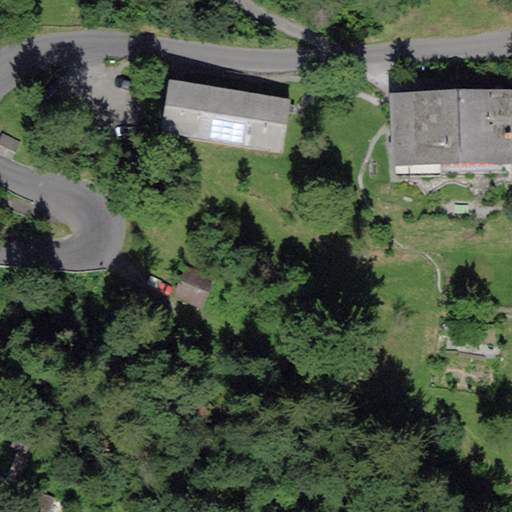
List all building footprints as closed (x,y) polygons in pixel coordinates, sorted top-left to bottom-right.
[(162,130),(282,148),(289,100),(169,82),(162,130)] [(506,153),(511,153),(511,96),(395,101),(398,172),(507,167),(506,153)] [(3,126),(0,131),(0,143),(17,151),(23,136),(3,126)] [(201,300),(211,277),(187,267),(177,291),(201,300)] [(35,392),(50,367),(39,359),(35,366),(29,363),(18,381),(35,392)] [(0,503),(25,511),(39,511),(44,498),(10,487),(9,490),(0,486),(0,503)]
